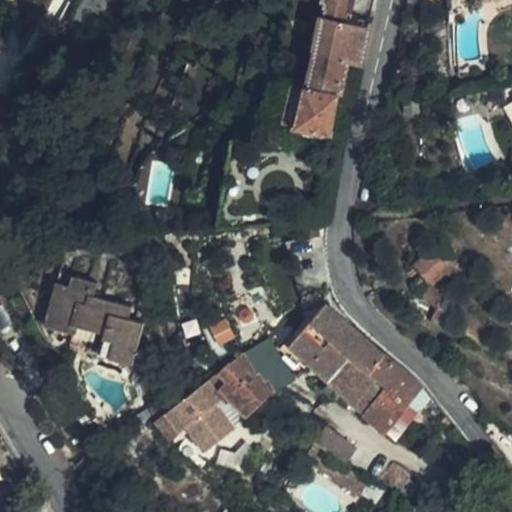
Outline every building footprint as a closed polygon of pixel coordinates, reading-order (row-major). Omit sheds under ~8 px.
[(362,64),(371,28),(346,23),(348,12),(352,13),(354,0),(321,0),(321,2),(324,3),(323,8),(326,9),(323,17),(321,17),(305,88),(293,85),(284,120),(296,123),(296,125),(302,127),(316,131),(326,132),(335,134),(336,129),(333,126),(348,61),(362,64)] [(232,138),(219,227),(278,222),(296,125),(296,123),(284,120),(293,85),(272,79),(257,143),(232,138)] [(319,235),(298,237),(299,254),(322,251),(319,235)] [(414,285),(423,292),(432,283),(456,263),(438,243),(406,272),(410,276),(417,271),(423,278),(414,285)] [(144,321),(130,316),(133,305),(95,294),(98,281),(73,275),(70,283),(57,281),(45,323),(75,332),(78,324),(105,332),(100,353),(134,362),(144,321)] [(432,283),(423,292),(441,306),(448,295),(432,283)] [(349,322),(333,309),(327,304),(292,345),(311,362),(349,322)] [(178,330),(175,308),(165,309),(167,332),(178,330)] [(387,355),(349,322),(311,362),(348,396),(373,370),(387,355)] [(280,386),(245,350),(218,374),(226,382),(220,388),(247,416),(280,386)] [(410,372),(387,355),(373,370),(391,385),(409,402),(423,385),(410,372)] [(373,370),(348,396),(366,412),(391,385),(373,370)] [(218,374),(209,379),(218,390),(220,388),(226,382),(218,374)] [(209,379),(157,419),(171,438),(187,426),(205,449),(223,437),(214,425),(207,416),(204,412),(223,397),(218,390),(209,379)] [(87,428),(71,399),(68,400),(57,384),(42,394),(69,439),(87,428)] [(391,385),(366,412),(394,438),(400,432),(417,411),(408,404),(409,402),(391,385)] [(215,410),(207,416),(214,425),(222,418),(215,410)] [(358,446),(328,425),(317,439),(347,461),(358,446)] [(347,461),(317,439),(305,455),(357,494),(365,483),(344,467),(347,461)] [(418,484),(411,479),(408,473),(393,461),(383,478),(409,497),(418,484)] [(98,462),(71,483),(86,503),(112,483),(98,462)] [(58,511),(50,497),(28,511),(58,511)]
